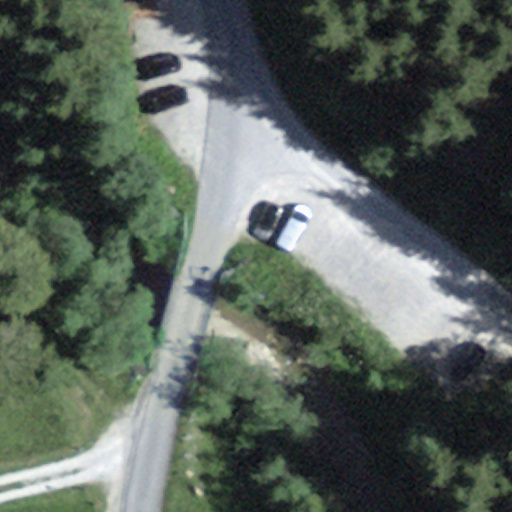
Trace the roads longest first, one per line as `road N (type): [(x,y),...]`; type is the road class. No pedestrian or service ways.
road 1 (unclassified): [(220,0),(237,99),(231,160),(161,400),(139,511)]
road 2 (track): [(236,127),(511,314)]
road 3 (track): [(0,490),(150,452)]
